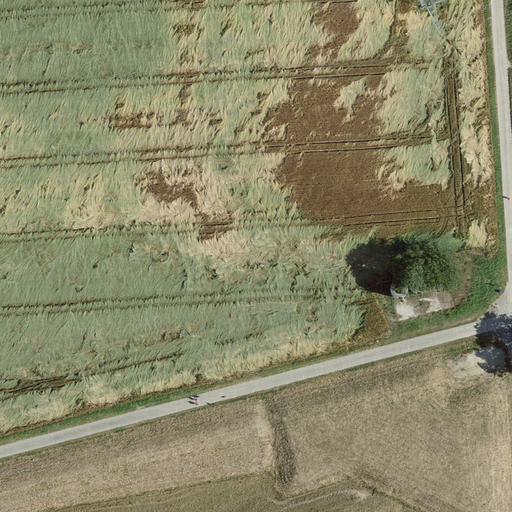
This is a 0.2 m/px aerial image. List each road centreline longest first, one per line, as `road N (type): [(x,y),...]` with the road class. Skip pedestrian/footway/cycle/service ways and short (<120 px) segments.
road 1 (unclassified): [(511,319),(0,452)]
road 2 (unclassified): [(511,235),(496,0)]
